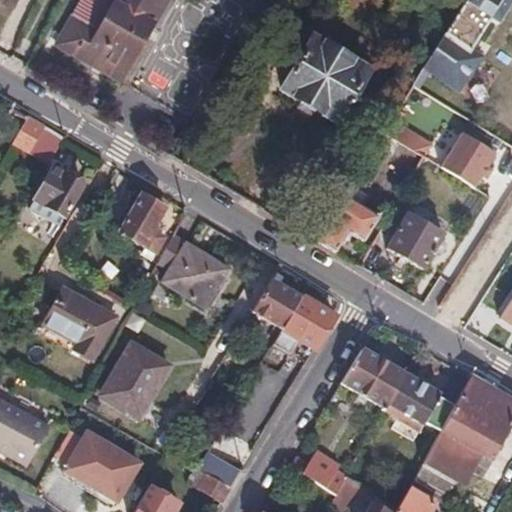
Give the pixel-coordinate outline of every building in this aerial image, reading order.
[(80,0),(55,45),(96,68),(101,60),(125,74),(166,0),(80,0)] [(464,0),(444,33),(468,50),(488,19),(495,23),(508,0),(464,0)] [(458,91),(480,58),(468,50),(444,33),(422,68),(458,91)] [(312,39),(283,90),(336,120),(365,70),(312,39)] [(101,60),(96,68),(120,82),(125,74),(101,60)] [(47,165),(61,141),(24,119),(0,160),(0,189),(22,151),(47,165)] [(429,145),(389,121),(382,132),(399,142),(423,157),(429,145)] [(399,142),(382,132),(373,146),(390,156),(399,142)] [(473,187),(494,152),(461,132),(440,167),(473,187)] [(59,225),(81,187),(51,170),(29,209),(59,225)] [(154,256),(164,237),(154,232),(157,226),(153,223),(162,208),(139,195),(116,235),(154,256)] [(342,197),(315,240),(333,251),(345,230),(361,239),(374,217),(342,197)] [(405,212),(384,248),(421,269),(443,233),(405,212)] [(158,258),(168,240),(164,237),(154,256),(158,258)] [(184,246),(161,284),(202,307),(224,270),(184,246)] [(249,314),(279,331),(299,298),(269,280),(249,314)] [(73,349),(90,358),(112,318),(61,291),(43,325),(76,343),(73,349)] [(511,297),(499,317),(511,325),(511,297)] [(312,349),(332,316),(299,298),(279,331),(271,345),(287,354),(296,340),(312,349)] [(87,363),(90,358),(73,349),(76,343),(43,325),(37,333),(67,350),(66,352),(87,363)] [(129,346),(100,395),(135,416),(165,367),(129,346)] [(361,351),(339,387),(383,412),(386,407),(405,377),(361,351)] [(438,435),(453,408),(437,399),(439,396),(405,377),(386,407),(420,427),(421,425),(438,435)] [(484,469),(511,420),(511,404),(493,393),(470,379),(453,408),(438,435),(423,462),(456,479),(461,472),(471,477),(477,466),(484,469)] [(383,412),(382,415),(416,434),(420,427),(386,407),(383,412)] [(0,449),(20,461),(36,433),(0,412),(0,449)] [(239,438),(221,428),(206,452),(213,457),(202,474),(206,477),(227,488),(237,471),(224,463),(239,438)] [(64,470),(114,501),(136,465),(85,435),(64,470)] [(0,449),(0,458),(16,468),(20,461),(0,449)] [(294,461),(289,469),(332,497),(344,478),(333,471),(337,466),(315,452),(305,467),(294,461)] [(431,511),(441,495),(445,488),(453,484),(456,479),(423,462),(395,510),(393,511),(431,511)] [(111,507),(114,501),(64,470),(60,477),(111,507)] [(197,491),(218,504),(227,488),(206,477),(197,491)] [(393,511),(395,510),(344,478),(332,497),(334,499),(329,509),(333,511),(343,511),(352,498),(369,508),(366,511),(393,511)] [(172,511),(176,506),(146,487),(131,511),(172,511)]
